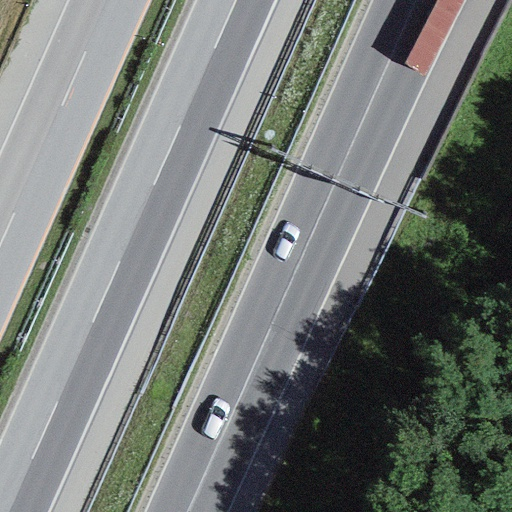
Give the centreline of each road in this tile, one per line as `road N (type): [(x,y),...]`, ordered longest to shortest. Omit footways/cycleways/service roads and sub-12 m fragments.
road 1 (motorway): [(207,511),(440,0)]
road 2 (motorway): [(6,511),(233,0)]
road 3 (motorway): [(164,511),(389,0)]
road 4 (motorway): [(105,0),(0,238)]
